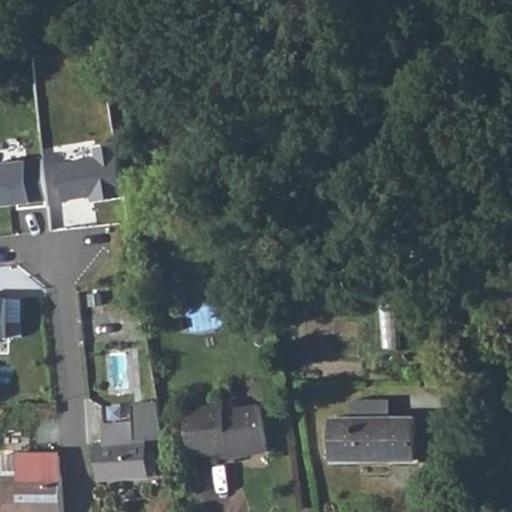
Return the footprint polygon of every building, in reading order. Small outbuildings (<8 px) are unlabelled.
[(95,157),(46,164),(51,198),(90,193),(91,202),(123,198),(116,145),(93,148),(95,157)] [(48,156),(0,161),(0,204),(51,198),(46,164),(48,156)] [(0,296),(0,339),(23,340),(23,297),(0,296)] [(220,412),(181,415),(186,460),(226,456),(226,463),(260,459),(254,414),(221,418),(220,412)] [(415,466),(415,425),(334,425),(333,467),(415,466)] [(93,484),(145,480),(143,445),(160,444),(158,426),(142,428),(97,431),(98,447),(91,448),(93,484)] [(5,481),(0,481),(0,511),(59,511),(56,457),(4,457),(4,460),(5,481)]
